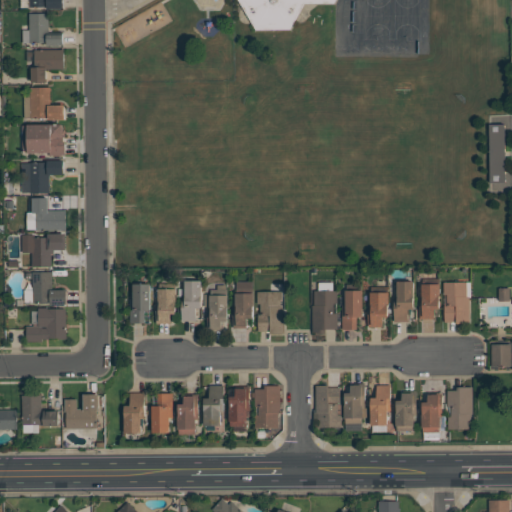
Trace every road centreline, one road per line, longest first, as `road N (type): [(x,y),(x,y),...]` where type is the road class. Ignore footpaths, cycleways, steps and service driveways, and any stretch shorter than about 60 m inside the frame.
road 1 (residential): [(94,0),(94,360)]
road 2 (tertiary): [(0,474),(300,471)]
road 3 (residential): [(165,358),(448,355)]
road 4 (tertiary): [(300,471),(446,470)]
